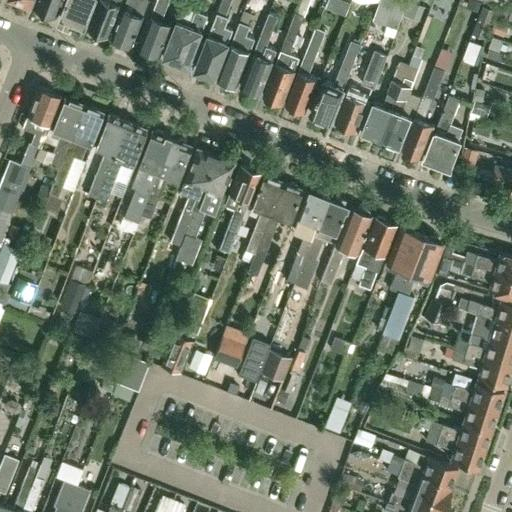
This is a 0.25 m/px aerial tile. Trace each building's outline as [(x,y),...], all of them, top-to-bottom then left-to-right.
[(36,0),(35,5),(36,6),(37,10),(45,13),(47,10),(57,14),(62,0),(36,0)] [(66,0),(60,15),(63,17),(62,20),(72,24),(74,21),(85,25),(94,0),(66,0)] [(107,0),(98,0),(88,26),(93,28),(97,33),(105,33),(108,34),(120,0),(109,0),(109,1),(107,0)] [(124,0),(111,35),(120,39),(119,41),(129,45),(130,43),(132,43),(147,4),(137,0),(124,0)] [(156,0),(139,46),(147,49),(148,53),(153,54),(156,53),(159,54),(172,22),(161,18),(168,0),(156,0)] [(406,3),(399,0),(379,0),(372,18),(384,22),(388,10),(402,14),(406,3)] [(408,0),(406,8),(421,14),(424,6),(409,0),(408,0)] [(496,9),(483,4),(472,32),(485,37),(496,9)] [(190,24),(177,19),(163,55),(165,56),(165,60),(172,62),(175,60),(187,65),(207,14),(196,9),(190,24)] [(304,15),(295,11),(285,39),(263,94),(270,97),(271,100),(275,102),(279,100),(282,101),(299,57),(289,53),(304,15)] [(217,12),(209,32),(195,68),(200,70),(201,73),(209,77),(212,74),(214,75),(232,28),(225,25),(228,16),(217,12)] [(268,12),(262,30),(240,85),(259,93),(272,59),(276,49),(266,45),(278,16),(268,12)] [(508,22),(497,18),(493,16),(490,29),(503,34),(508,22)] [(240,21),(231,42),(218,76),(236,84),(255,38),(245,34),(249,24),(240,21)] [(315,25),(307,48),(298,70),(285,103),(304,110),(317,77),(308,73),(325,29),(315,25)] [(499,51),(503,40),(493,37),(489,48),(499,51)] [(342,61),(333,84),(324,80),(311,113),(314,114),(315,117),(319,119),(323,117),(330,120),(360,43),(351,39),(342,61)] [(481,64),(486,43),(474,39),(468,60),(481,64)] [(448,47),(441,63),(452,67),(459,52),(448,47)] [(355,130),(372,86),(374,86),(387,53),(374,48),(361,82),(362,82),(357,96),(346,92),(335,122),(355,130)] [(383,103),(381,102),(373,99),(361,132),(364,133),(365,136),(369,138),(373,136),(379,139),(409,64),(399,61),(383,103)] [(409,64),(379,139),(386,141),(388,145),(392,147),(395,145),(398,146),(411,114),(401,110),(418,68),(409,64)] [(423,93),(414,116),(402,148),(409,151),(411,154),(415,156),(418,154),(421,155),(434,123),(423,119),(432,97),(433,97),(444,69),(434,65),(423,93)] [(26,114),(39,119),(30,142),(39,145),(60,93),(38,84),(26,114)] [(449,93),(435,129),(424,157),(450,167),(461,139),(458,138),(463,126),(451,122),(460,98),(449,93)] [(51,128),(59,131),(47,162),(57,166),(69,135),(82,102),(64,94),(51,128)] [(485,104),(474,101),(470,112),(482,115),(485,104)] [(69,135),(57,166),(48,191),(56,194),(72,154),(81,157),(87,142),(88,142),(101,109),(82,102),(69,135)] [(86,193),(96,196),(113,152),(126,119),(107,112),(94,145),(104,149),(86,193)] [(126,119),(113,152),(96,196),(104,200),(119,163),(126,166),(129,159),(132,159),(145,126),(126,119)] [(474,131),(490,136),(493,125),(477,120),(474,131)] [(140,213),(170,136),(162,133),(161,130),(156,128),(153,130),(150,129),(138,162),(148,166),(138,188),(135,186),(124,214),(137,220),(140,213)] [(149,216),(165,174),(175,178),(188,143),(186,142),(185,139),(179,137),(176,138),(170,136),(140,213),(149,216)] [(183,203),(169,240),(179,243),(201,187),(215,151),(210,149),(209,151),(196,146),(183,180),(192,183),(184,204),(183,203)] [(461,162),(472,165),(476,149),(464,146),(461,162)] [(215,151),(201,187),(179,243),(180,244),(175,255),(190,261),(199,238),(193,236),(203,212),(202,211),(203,209),(213,212),(220,194),(233,161),(220,155),(221,154),(215,151)] [(0,179),(0,205),(11,210),(20,188),(22,189),(31,166),(9,158),(0,179)] [(228,250),(259,171),(239,163),(223,204),(233,208),(218,246),(228,250)] [(511,168),(495,164),(493,171),(511,176),(511,168)] [(511,196),(511,176),(493,171),(491,179),(511,185),(508,195),(511,196)] [(253,252),(268,212),(281,179),(275,177),(273,174),(269,172),(266,173),(262,172),(250,205),(259,209),(244,249),(253,252)] [(255,272),(277,215),(287,219),(300,187),(297,185),(295,182),(291,181),(288,182),(281,179),(268,212),(253,252),(246,269),(255,272)] [(293,281),(315,225),(326,197),(318,194),(319,190),(311,187),(310,190),(308,190),(297,218),(306,222),(285,278),(293,281)] [(334,200),(326,197),(315,225),(293,281),(305,285),(316,258),(313,257),(321,235),(332,239),(345,204),(343,203),(344,199),(336,196),(334,200)] [(11,210),(0,205),(0,217),(7,221),(11,210)] [(330,283),(344,246),(356,251),(370,214),(367,213),(368,209),(364,206),(358,205),(356,208),(349,205),(327,261),(319,279),(330,283)] [(376,216),(374,215),(355,262),(364,265),(365,264),(367,265),(366,266),(375,270),(377,270),(395,224),(384,219),(384,217),(379,215),(376,216)] [(398,290),(420,233),(411,230),(409,226),(404,224),(400,225),(398,225),(383,266),(395,271),(389,287),(397,290),(398,290)] [(398,290),(397,290),(381,331),(396,337),(413,295),(406,294),(413,278),(426,283),(442,242),(440,241),(438,237),(433,235),(429,237),(420,233),(398,290)] [(19,248),(2,241),(0,246),(0,279),(6,282),(19,248)] [(463,260),(511,275),(511,254),(499,251),(496,259),(466,250),(463,260)] [(511,295),(511,275),(463,260),(460,271),(490,281),(487,288),(511,295)] [(58,304),(75,311),(90,269),(74,263),(58,304)] [(375,270),(366,266),(367,265),(365,264),(364,265),(358,282),(369,287),(375,270)] [(27,301),(35,282),(16,275),(9,293),(27,301)] [(6,282),(0,279),(0,301),(3,303),(11,284),(6,282)] [(424,316),(439,322),(447,303),(432,297),(424,316)] [(469,299),(466,309),(476,312),(494,317),(511,322),(511,300),(500,297),(497,307),(469,299)] [(68,327),(72,318),(61,313),(60,315),(53,312),(50,320),(68,327)] [(511,322),(494,317),(476,312),(470,332),(488,337),(511,344),(511,322)] [(80,319),(75,330),(89,335),(93,324),(80,319)] [(53,323),(49,334),(66,340),(70,330),(53,323)] [(454,348),(510,365),(511,358),(511,344),(488,337),(470,332),(467,341),(458,338),(454,348)] [(172,333),(160,364),(179,371),(191,340),(172,333)] [(80,356),(87,339),(73,334),(67,351),(80,356)] [(270,342),(252,334),(237,372),(255,379),(260,369),(268,347),(270,342)] [(236,364),(243,344),(221,335),(213,355),(236,364)] [(334,335),(330,348),(345,353),(349,341),(334,335)] [(122,368),(128,353),(106,344),(95,372),(105,376),(101,386),(110,389),(119,366),(122,368)] [(260,369),(273,374),(282,378),(290,356),(268,347),(260,369)] [(297,370),(305,351),(295,347),(288,366),(297,370)] [(510,365),(454,348),(451,358),(479,366),(476,376),(504,384),(510,365)] [(22,351),(14,373),(22,376),(30,354),(22,351)] [(133,387),(137,388),(148,360),(128,353),(122,368),(112,392),(128,398),(133,387)] [(414,357),(410,370),(430,376),(433,363),(414,357)] [(444,381),(441,391),(451,394),(451,392),(496,407),(502,388),(475,380),(472,390),(444,381)] [(451,394),(441,391),(438,401),(465,410),(463,417),(490,426),(496,407),(451,392),(451,394)] [(344,430),(356,401),(340,394),(328,424),(344,430)] [(432,419),(428,429),(438,432),(438,431),(484,445),(490,426),(463,417),(459,428),(432,419)] [(378,446),(381,434),(362,429),(359,441),(378,446)] [(438,432),(428,429),(425,439),(453,448),(450,458),(477,466),(484,445),(438,431),(438,432)] [(392,453),(389,461),(400,465),(401,464),(450,483),(457,465),(419,451),(415,461),(392,453)] [(0,511),(4,502),(0,500),(0,488),(4,490),(16,457),(3,452),(0,459),(0,511)] [(100,482),(107,466),(94,460),(87,475),(100,482)] [(400,465),(389,461),(386,469),(397,473),(396,476),(416,483),(414,490),(445,502),(450,491),(447,490),(450,483),(401,464),(400,465)] [(361,491),(369,472),(352,464),(344,483),(361,491)] [(0,511),(19,511),(21,509),(34,474),(37,468),(29,465),(13,506),(4,502),(0,511)] [(21,509),(19,511),(29,511),(43,477),(34,474),(21,509)] [(65,511),(77,483),(63,477),(53,503),(56,504),(53,511),(65,511)] [(65,511),(79,511),(89,488),(77,483),(65,511)] [(391,490),(387,499),(399,504),(398,505),(415,511),(441,511),(445,502),(414,490),(411,498),(391,490)] [(415,511),(398,505),(399,504),(387,499),(383,509),(391,511),(415,511)]
